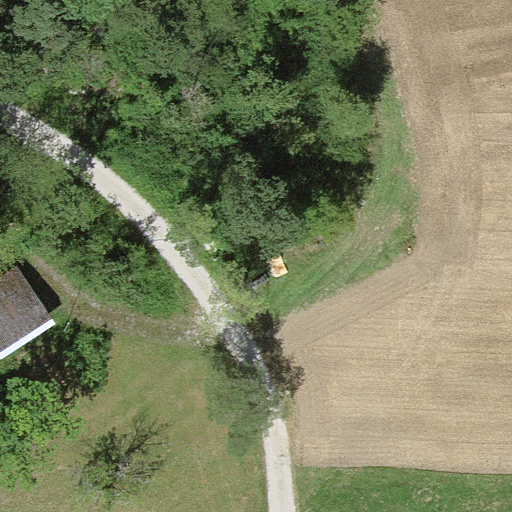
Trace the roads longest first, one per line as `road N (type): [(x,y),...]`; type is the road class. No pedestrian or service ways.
road 1 (track): [(0,112),(153,220),(211,293),(265,394),(280,511)]
road 2 (track): [(241,346),(76,320)]
